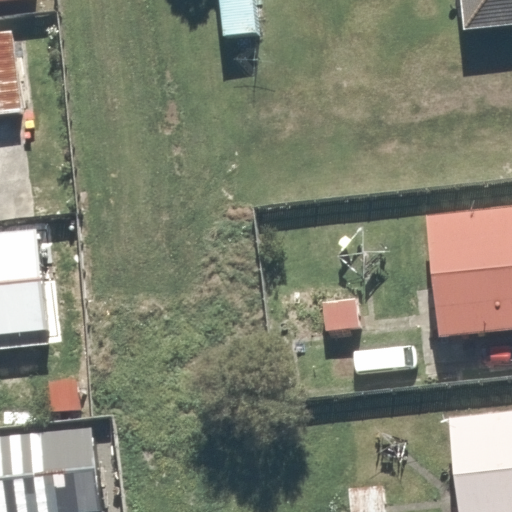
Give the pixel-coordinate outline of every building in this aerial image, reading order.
[(18,0),(0,0),(0,30),(20,30),(18,0)] [(511,0),(434,0),(438,62),(511,57),(511,0)] [(511,231),(420,240),(431,358),(511,350),(511,231)] [(29,268),(0,269),(0,365),(33,364),(29,268)] [(329,324),(296,326),(297,353),(331,352),(329,324)] [(511,511),(511,449),(446,454),(450,511),(511,511)] [(79,511),(79,469),(0,469),(0,511),(79,511)]
